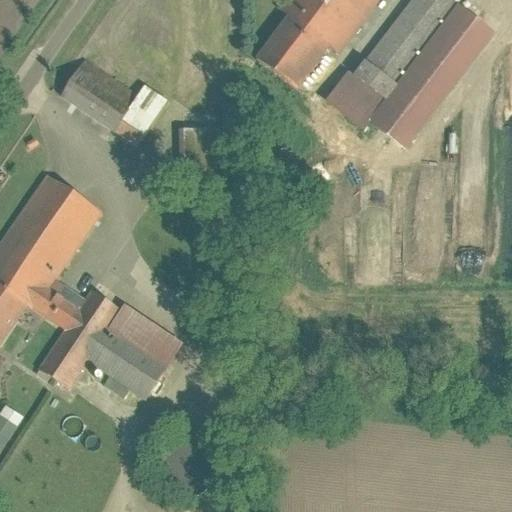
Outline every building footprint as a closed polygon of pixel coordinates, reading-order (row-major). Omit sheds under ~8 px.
[(260,65),(297,94),(370,0),(278,0),(277,2),(297,18),(260,65)] [(447,0),(419,0),(357,83),(384,102),(456,7),(447,0)] [(85,54),(56,98),(114,137),(144,94),(85,54)] [(97,226),(46,191),(0,258),(0,356),(4,359),(34,314),(75,342),(50,378),(68,391),(84,368),(148,412),(170,378),(112,339),(125,320),(94,298),(84,312),(52,290),(97,226)] [(6,408),(0,417),(0,457),(0,458),(25,420),(6,408)] [(220,478),(220,472),(220,465),(218,458),(214,452),(210,447),(205,444),(198,441),(192,439),(187,439),(179,440),(174,442),(167,446),(163,450),(160,454),(157,460),(155,467),(155,474),(156,479),(158,484),(161,491),(166,496),(170,499),(177,503),(184,504),(189,504),(199,502),(205,499),(211,494),(215,490),(218,483),(220,478)]
